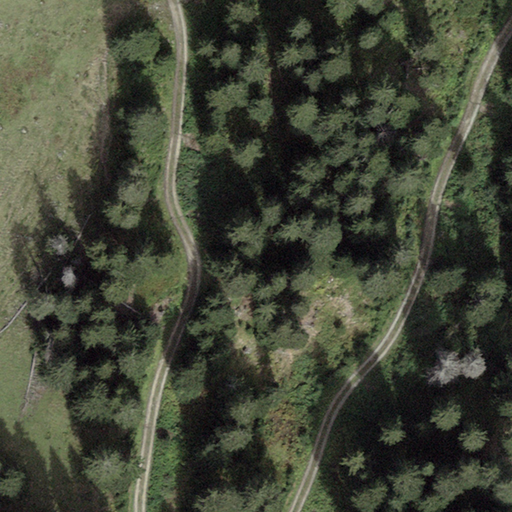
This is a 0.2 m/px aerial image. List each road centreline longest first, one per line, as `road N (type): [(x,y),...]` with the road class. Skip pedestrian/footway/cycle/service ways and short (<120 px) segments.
road 1 (track): [(143,511),(207,297),(186,214),(192,42),(173,0)]
road 2 (track): [(511,59),(464,161),(482,173),(390,370),(328,441),(294,511)]
